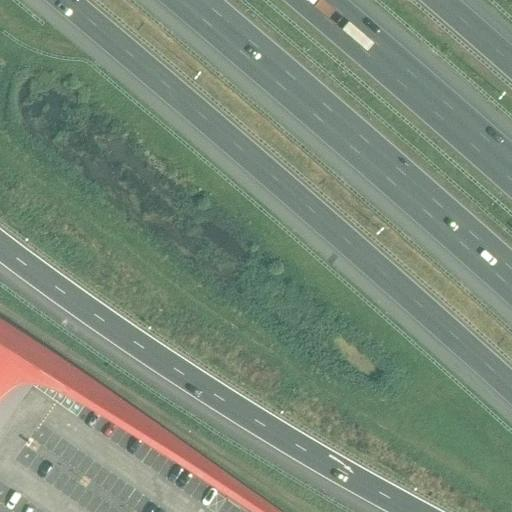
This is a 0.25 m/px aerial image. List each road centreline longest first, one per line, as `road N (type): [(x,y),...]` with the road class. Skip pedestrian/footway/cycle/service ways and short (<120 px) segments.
road 1 (motorway): [(61,0),(511,392)]
road 2 (motorway): [(0,247),(137,345),(408,511)]
road 3 (motorway): [(183,0),(511,283)]
road 4 (motorway): [(511,175),(312,0)]
road 5 (track): [(0,18),(43,45),(161,85)]
